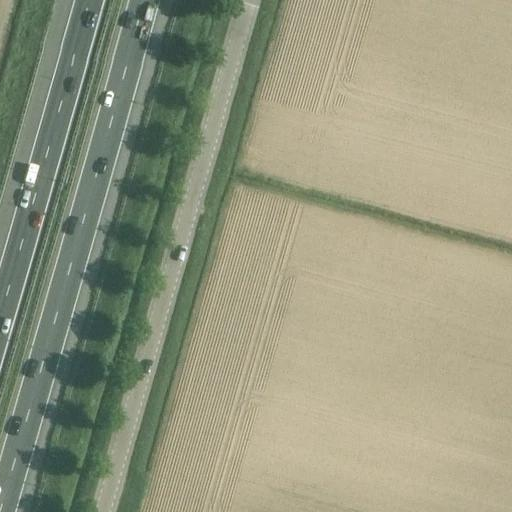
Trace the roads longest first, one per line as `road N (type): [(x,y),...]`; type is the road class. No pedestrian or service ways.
road 1 (tertiary): [(101,511),(249,0)]
road 2 (motorway): [(2,511),(144,0)]
road 3 (motorway): [(89,0),(0,315)]
